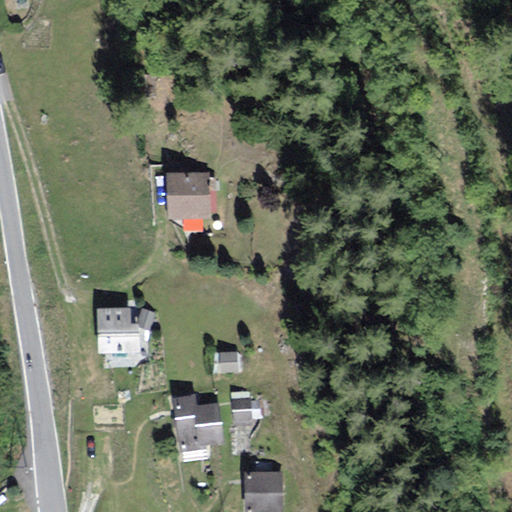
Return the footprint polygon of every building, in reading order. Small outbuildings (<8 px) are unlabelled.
[(204,219),(203,176),(169,177),(170,220),(204,219)] [(128,328),(128,313),(101,313),(102,355),(137,354),(137,327),(128,328)] [(231,374),(231,358),(219,358),(219,374),(231,374)] [(220,446),(214,408),(195,411),(194,401),(174,403),(181,451),(220,446)] [(245,423),(244,403),(230,404),(231,424),(245,423)] [(278,511),(278,477),(246,478),(246,511),(278,511)]
